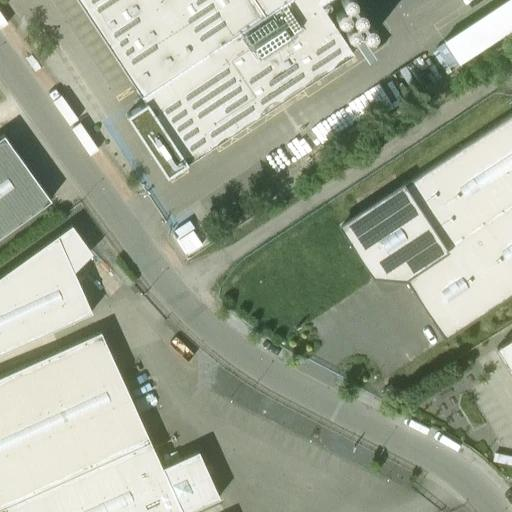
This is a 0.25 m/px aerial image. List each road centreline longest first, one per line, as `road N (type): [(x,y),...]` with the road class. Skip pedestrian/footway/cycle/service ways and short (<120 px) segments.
road 1 (unclassified): [(493,511),(463,477),(249,362),(176,295),(0,56)]
road 2 (track): [(176,295),(511,70)]
